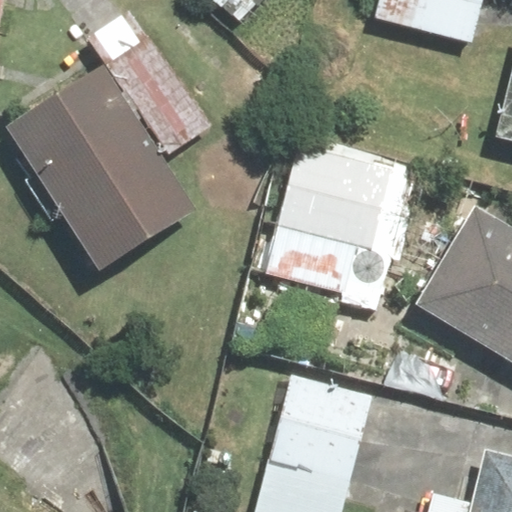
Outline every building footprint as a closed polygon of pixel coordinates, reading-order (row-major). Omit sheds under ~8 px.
[(0,0),(0,35),(8,0),(0,0)] [(485,0),(374,0),(369,25),(473,51),(485,0)] [(511,69),(494,141),(511,145),(511,69)] [(103,71),(5,133),(100,280),(197,218),(103,71)] [(393,154),(297,137),(271,277),(367,295),(393,154)] [(511,233),(473,210),(414,309),(511,366),(511,233)] [(347,511),(373,396),(287,377),(256,511),(347,511)] [(511,511),(511,461),(482,454),(467,511),(511,511)]
